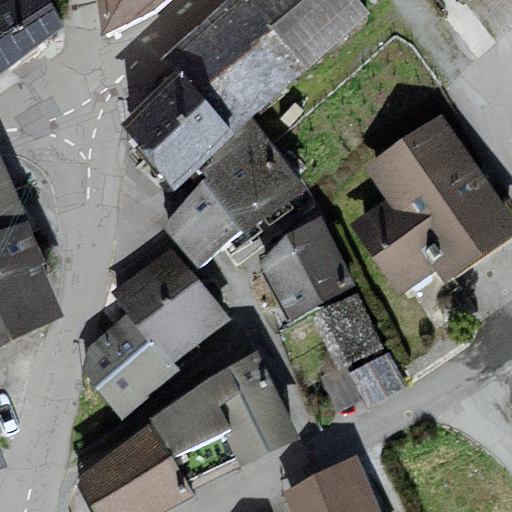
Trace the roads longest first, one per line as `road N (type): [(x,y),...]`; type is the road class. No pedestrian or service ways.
road 1 (residential): [(27,511),(81,287),(93,141)]
road 2 (residential): [(211,511),(511,343)]
road 3 (residential): [(109,99),(199,0)]
